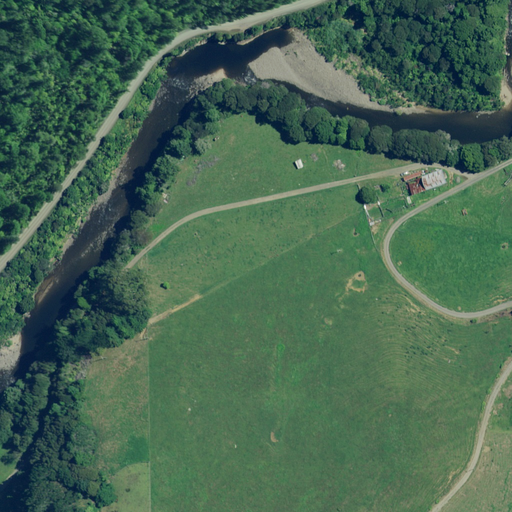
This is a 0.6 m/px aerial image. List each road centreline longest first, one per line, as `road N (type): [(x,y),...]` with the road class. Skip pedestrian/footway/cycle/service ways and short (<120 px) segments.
road 1 (track): [(0,489),(90,369),(141,317),(198,212),(354,180),(459,189)]
road 2 (tertiary): [(312,0),(199,30),(156,55),(0,265)]
road 3 (track): [(511,307),(434,314),(400,274),(394,229),(459,189)]
road 4 (track): [(427,511),(468,467),(511,374)]
